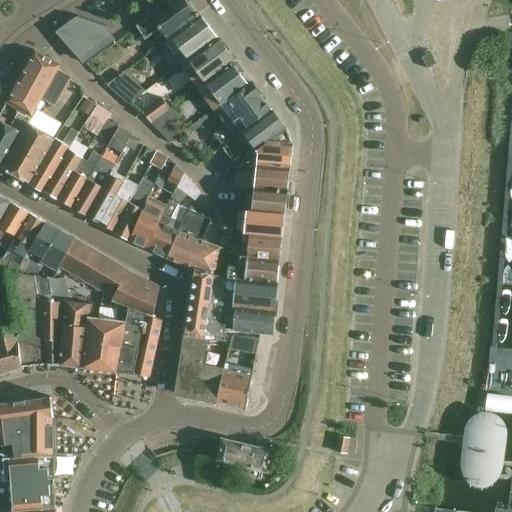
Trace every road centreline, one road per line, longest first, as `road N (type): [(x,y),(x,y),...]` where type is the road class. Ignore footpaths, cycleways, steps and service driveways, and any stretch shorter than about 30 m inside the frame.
road 1 (residential): [(160,416),(253,429),(270,424),(281,406),(311,125),(221,0)]
road 2 (residential): [(398,40),(439,124),(432,298),(412,438),(401,473),(366,511)]
road 3 (residential): [(0,186),(174,283),(160,416)]
road 4 (residential): [(0,389),(50,380),(75,389),(124,435)]
